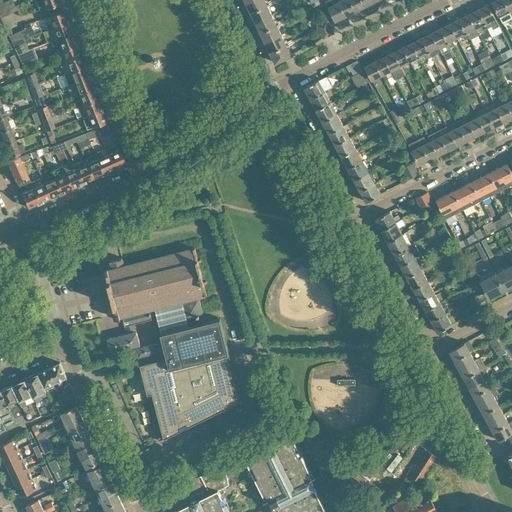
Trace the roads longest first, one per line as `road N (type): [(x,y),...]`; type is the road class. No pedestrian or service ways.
road 1 (residential): [(0,373),(63,345),(140,511)]
road 2 (residential): [(145,174),(77,0)]
road 3 (residential): [(292,79),(449,0)]
road 4 (residential): [(364,214),(511,140)]
road 5 (residential): [(474,483),(490,465),(490,446),(436,347)]
road 6 (residential): [(364,214),(292,79)]
road 7 (residential): [(436,347),(364,214)]
road 8 (tertiary): [(408,361),(336,228)]
road 9 (tertiary): [(336,228),(264,95)]
road 10 (residential): [(145,174),(264,95)]
road 11 (tertiary): [(474,483),(408,361)]
road 12 (residential): [(21,229),(145,174)]
